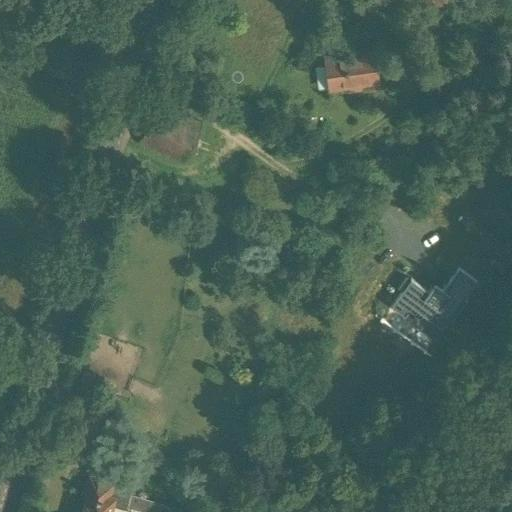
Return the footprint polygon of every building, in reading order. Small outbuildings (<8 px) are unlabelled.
[(385,13),(394,0),(371,0),(370,1),(385,13)] [(328,90),(378,82),(372,48),(323,56),(328,90)] [(200,121),(152,101),(135,144),(183,163),(200,121)] [(411,278),(410,280),(406,277),(399,286),(403,289),(391,305),(406,315),(408,312),(424,324),(421,327),(436,337),(451,317),(452,319),(467,298),(465,297),(478,280),(459,267),(444,288),(442,287),(440,289),(441,290),(440,291),(434,292),(432,291),(432,290),(430,289),(429,291),(411,278)] [(174,511),(174,510),(172,508),(171,507),(168,504),(165,503),(164,502),(131,494),(133,489),(120,486),(121,479),(108,476),(108,478),(94,475),(90,491),(93,491),(87,511),(81,509),(80,511),(174,511)]
